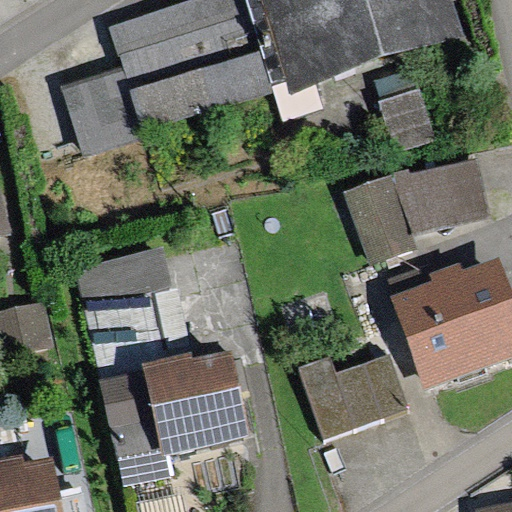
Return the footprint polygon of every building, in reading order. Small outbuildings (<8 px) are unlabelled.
[(248,42),(233,0),(191,0),(109,28),(122,64),(128,82),(248,42)] [(453,0),(251,0),(277,80),(291,76),(294,87),(461,35),(451,1),(453,0)] [(270,90),(258,51),(131,89),(143,128),(270,90)] [(147,137),(143,128),(131,89),(128,82),(122,64),(58,85),(83,160),(147,137)] [(0,172),(0,239),(15,236),(0,172)] [(477,224),(463,172),(346,204),(360,256),(477,224)] [(506,352),(479,283),(393,316),(420,385),(506,352)] [(165,289),(82,307),(101,394),(184,376),(165,289)] [(43,305),(0,314),(0,358),(52,348),(43,305)] [(322,438),(393,416),(379,371),(308,392),(322,438)] [(231,449),(216,378),(151,392),(167,463),(231,449)] [(62,511),(52,459),(0,469),(0,511),(62,511)]
